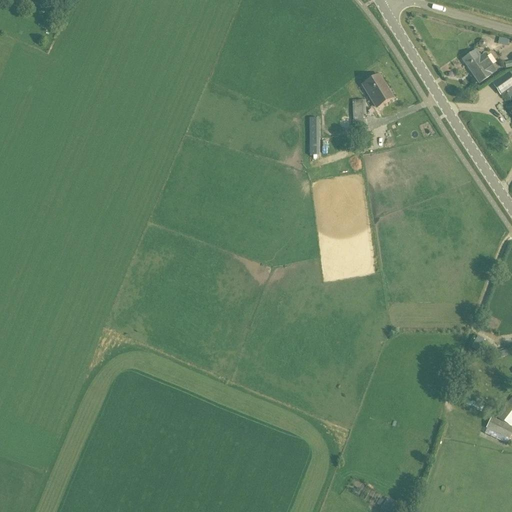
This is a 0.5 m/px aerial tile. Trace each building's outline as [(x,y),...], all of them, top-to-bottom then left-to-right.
[(26,10),(29,0),(10,0),(9,5),(26,10)] [(485,41),(482,40),(479,42),(478,46),(480,49),(484,50),(487,48),(487,44),(485,41)] [(481,58),(476,52),(463,61),(471,72),(479,84),(496,72),(484,56),(481,58)] [(500,97),(511,88),(511,78),(508,73),(492,84),(500,97)] [(385,91),(377,78),(363,86),(376,109),(392,99),(387,90),(385,91)] [(418,93),(409,95),(411,102),(420,99),(418,93)] [(354,140),(365,139),(365,133),(367,133),(366,101),(352,101),(354,140)] [(390,131),(397,127),(401,135),(418,127),(414,119),(398,128),(394,119),(386,123),(390,131)] [(471,348),(485,357),(492,347),(485,342),(478,337),(471,348)] [(511,397),(496,418),(503,423),(511,411),(511,397)] [(511,428),(491,418),(486,429),(509,440),(511,433),(511,428)]
